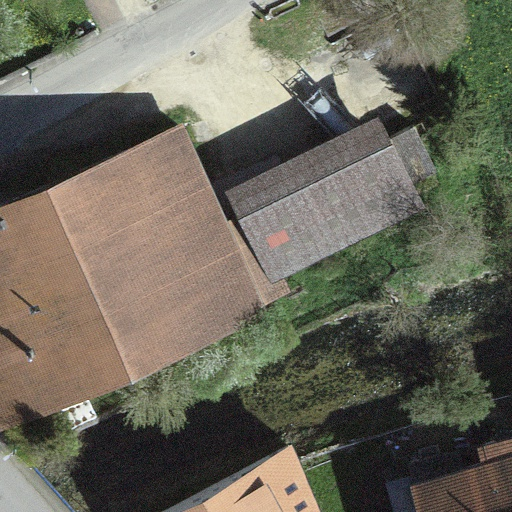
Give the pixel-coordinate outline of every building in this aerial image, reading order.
[(412,124),(385,138),(407,182),(434,168),(412,124)] [(0,205),(0,398),(8,416),(260,305),(178,126),(0,205)] [(383,140),(246,207),(275,268),(413,200),(383,140)] [(424,511),(511,511),(511,429),(509,430),(511,435),(410,462),(424,511)] [(317,511),(289,445),(163,511),(317,511)]
